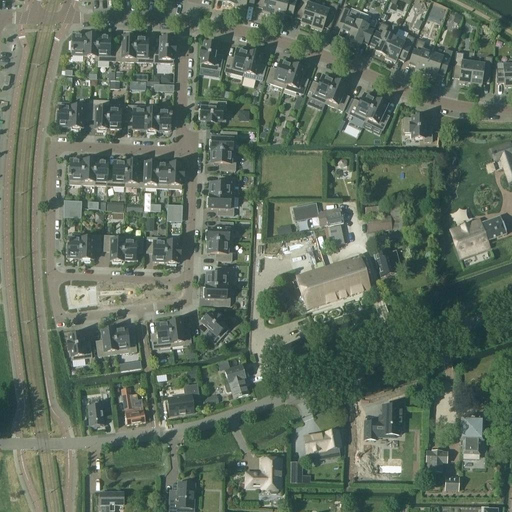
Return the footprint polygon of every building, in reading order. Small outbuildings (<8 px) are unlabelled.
[(235,0),(234,6),(245,8),(245,6),(253,8),(254,0),(235,0)] [(273,15),(277,0),(257,0),(256,9),(263,11),(262,12),(273,15)] [(296,0),(277,0),(273,15),(284,18),(284,16),(291,18),(295,3),(296,0)] [(311,27),(318,6),(308,3),(309,0),(300,0),(294,19),(301,22),(301,24),(311,27)] [(318,6),(311,27),(322,31),(323,29),(329,31),(338,7),(330,4),(328,10),(318,6)] [(349,41),(357,21),(347,17),(350,12),(342,8),(332,32),(339,35),(338,37),(349,41)] [(456,15),(453,22),(459,24),(462,17),(456,15)] [(357,21),(349,41),(353,43),(359,46),(360,44),(367,47),(373,31),(377,23),(369,20),(367,25),(361,23),(357,21)] [(385,58),(395,38),(391,36),(385,33),(388,28),(380,24),(376,33),(369,48),(376,51),(375,53),(381,56),(385,58)] [(86,38),(85,37),(84,58),(96,59),(95,62),(96,62),(96,59),(97,38),(93,38),(93,35),(87,35),(86,38)] [(85,38),(73,37),(72,43),(70,43),(70,52),(70,54),(72,54),(72,57),(84,58),(85,37),(85,38)] [(116,48),(115,63),(134,64),(134,59),(135,39),(131,39),(131,37),(124,37),(124,39),(122,39),(122,48),(116,48)] [(395,38),(385,58),(396,62),(397,61),(403,64),(410,48),(414,40),(407,37),(404,42),(395,38)] [(98,38),(97,38),(96,59),(96,62),(115,63),(116,48),(109,48),(110,39),(98,38)] [(153,50),(153,65),(172,65),(172,60),(173,56),(175,56),(175,47),(173,47),(173,41),(171,41),(172,39),(165,38),(165,41),(160,41),(160,50),(153,50)] [(134,59),(134,64),(153,65),(153,50),(147,49),(147,40),(135,40),(135,39),(134,59)] [(426,74),(433,53),(423,50),(424,44),(417,42),(414,50),(409,66),(416,68),(415,70),(426,74)] [(212,46),(213,44),(206,43),(206,45),(204,45),(203,51),(201,50),(200,60),(202,60),(201,64),(200,69),(219,72),(222,57),(216,56),(217,47),(212,46)] [(433,53),(426,74),(436,77),(437,76),(444,78),(448,64),(449,62),(452,53),(445,51),(443,56),(433,53)] [(244,73),(248,55),(236,52),(234,60),(228,59),(224,73),(243,78),(244,73)] [(248,54),(248,55),(244,73),(243,78),(261,83),(265,68),(259,66),(261,57),(259,57),(260,55),(253,53),(253,55),(248,54)] [(470,84),(473,62),(462,61),(463,55),(455,54),(452,80),(459,81),(459,83),(470,84)] [(473,62),(470,84),(481,86),(481,84),(488,85),(492,59),(484,58),(483,64),(473,62)] [(277,72),(271,70),(266,84),(284,90),(286,85),(291,67),(280,63),(277,72)] [(503,87),(511,86),(511,64),(503,65),(503,71),(496,71),(496,85),(503,85),(503,87)] [(291,67),(286,85),(284,90),(302,96),(307,82),(301,80),(304,71),(302,70),(303,68),(297,66),(296,68),(291,67)] [(326,100),(333,83),(322,78),(319,86),(313,84),(307,98),(324,105),(326,100)] [(334,83),(333,83),(326,100),(324,105),(342,113),(348,99),(342,96),(346,88),(344,87),(345,85),(339,82),(338,84),(334,83)] [(367,119),(375,102),(364,96),(360,104),(354,101),(347,115),(365,123),(367,119)] [(383,115),(386,108),(387,107),(385,106),(386,104),(380,101),(379,103),(375,101),(375,102),(367,119),(365,123),(382,132),(389,118),(383,115)] [(210,107),(210,108),(210,110),(201,109),(201,114),(198,114),(198,121),(200,121),(200,123),(206,123),(206,125),(215,125),(215,123),(220,123),(225,124),(225,104),(210,103),(210,107)] [(70,108),(70,105),(58,105),(58,108),(58,112),(56,112),(56,114),(55,114),(55,123),(57,123),(57,129),(69,129),(69,130),(70,108)] [(89,106),(70,105),(70,108),(69,130),(74,130),(74,132),(80,132),(80,130),(82,130),(82,121),(89,121),(89,106)] [(96,106),(89,106),(89,121),(95,121),(95,131),(96,131),(96,133),(103,133),(103,131),(107,131),(108,110),(108,107),(107,107),(107,110),(102,110),(96,110),(96,106)] [(127,108),(108,107),(108,110),(107,131),(108,131),(120,131),(120,122),(126,123),(127,108)] [(134,108),(127,108),(126,123),(133,123),(132,132),(144,132),(144,133),(145,133),(146,112),(146,108),(145,108),(145,112),(134,112),(134,108)] [(158,109),(149,108),(146,108),(146,112),(145,133),(149,133),(149,135),(156,136),(156,133),(157,133),(158,113),(158,109)] [(170,109),(158,109),(158,113),(157,133),(169,133),(170,128),(172,128),(172,119),(172,117),(170,117),(170,113),(170,109)] [(409,134),(411,134),(411,140),(424,140),(424,144),(431,144),(431,129),(425,129),(424,119),(420,119),(420,117),(413,117),(413,119),(411,119),(411,120),(404,120),(404,134),(409,134)] [(211,153),(229,154),(232,154),(235,155),(235,153),(232,153),(232,147),(232,141),(236,142),(236,134),(221,134),(220,140),(211,140),(211,142),(209,142),(208,148),(211,148),(211,153)] [(494,161),(500,159),(508,184),(511,182),(511,160),(510,155),(511,154),(511,152),(509,144),(490,151),(494,161)] [(229,154),(211,153),(211,165),(219,166),(219,172),(234,173),(235,155),(232,154),(229,154)] [(82,182),(81,187),(93,187),(94,182),(94,163),(90,163),(91,160),(84,160),(84,162),(82,162),(82,182)] [(69,186),(81,187),(82,182),(82,162),(82,163),(70,162),(70,168),(68,168),(68,177),(68,179),(70,179),(69,181),(69,186)] [(125,183),(125,188),(144,189),(144,184),(145,165),(144,165),(144,174),(138,174),(138,165),(137,165),(137,162),(130,162),(130,164),(126,164),(125,183)] [(144,184),(144,189),(156,190),(156,185),(157,165),(153,165),(153,163),(146,162),(146,165),(145,165),(144,184)] [(106,164),(96,163),(95,163),(94,163),(94,182),(93,187),(105,188),(106,183),(106,164)] [(106,183),(105,188),(125,188),(125,183),(126,164),(125,164),(113,164),(113,173),(107,173),(107,164),(106,164),(106,183)] [(173,166),(169,166),(168,185),(168,190),(181,191),(181,186),(181,181),(183,181),(183,172),(181,172),(182,166),(180,166),(180,164),(173,164),(173,166)] [(156,185),(156,190),(168,190),(168,185),(169,166),(168,166),(158,166),(158,165),(157,165),(156,185)] [(228,198),(233,199),(234,180),(219,179),(219,186),(210,185),(209,197),(228,198)] [(228,198),(209,197),(209,202),(206,202),(206,208),(208,208),(208,210),(218,211),(217,217),(233,218),(233,199),(228,198)] [(383,218),(383,209),(382,209),(382,207),(364,209),(365,218),(382,217),(383,218)] [(383,218),(366,220),(368,234),(403,231),(401,207),(383,209),(383,218)] [(328,228),(343,225),(340,210),(317,215),(319,228),(327,227),(328,228)] [(506,236),(500,218),(480,225),(479,221),(467,226),(468,226),(469,229),(462,231),(461,229),(461,228),(449,232),(459,259),(489,249),(486,243),(506,236)] [(226,244),(232,244),(232,225),(217,224),(217,231),(208,230),(208,232),(205,232),(205,238),(207,239),(207,243),(208,243),(226,244)] [(328,249),(347,245),(343,226),(324,230),(328,249)] [(79,261),(81,261),(82,240),(82,237),(68,236),(68,239),(68,244),(66,244),(66,246),(65,255),(67,255),(67,260),(79,261)] [(100,238),(82,237),(82,240),(81,261),(84,261),(84,264),(90,264),(90,262),(92,262),(93,253),(99,253),(100,238)] [(103,253),(110,253),(110,262),(112,262),(111,265),(118,265),(118,263),(123,263),(123,262),(124,242),(124,238),(104,238),(103,253)] [(124,242),(123,262),(135,263),(135,254),(142,254),(143,239),(124,238),(124,242)] [(166,240),(147,239),(146,255),(153,255),(152,264),(164,264),(165,244),(166,240)] [(165,244),(164,264),(164,265),(169,265),(169,267),(176,267),(176,265),(178,265),(178,259),(180,259),(180,250),(178,250),(178,245),(179,241),(166,240),(165,244)] [(226,244),(208,243),(207,255),(216,256),(215,262),(231,263),(232,244),(226,244)] [(398,263),(396,255),(393,253),(387,255),(388,258),(383,259),(381,254),(373,256),(376,269),(379,268),(381,277),(386,276),(386,277),(395,275),(392,266),(397,265),(398,263)] [(306,311),(370,291),(360,258),(296,279),(306,311)] [(225,289),(230,289),(230,270),(215,269),(215,276),(206,276),(206,288),(225,289)] [(225,289),(206,288),(205,288),(205,292),(203,292),(202,299),(205,299),(205,301),(214,301),(214,307),(229,308),(230,289),(225,289)] [(207,314),(203,319),(204,320),(201,324),(208,330),(204,335),(215,345),(228,331),(224,327),(221,324),(222,323),(216,317),(214,318),(210,314),(209,316),(207,314)] [(172,348),(191,346),(188,331),(182,332),(181,323),(179,323),(179,320),(172,321),(173,324),(168,324),(168,325),(171,344),(172,348)] [(171,344),(168,325),(156,326),(157,335),(151,336),(153,351),(172,348),(171,344)] [(116,351),(114,332),(109,332),(109,330),(103,331),(103,333),(101,333),(102,342),(96,343),(98,358),(117,356),(116,351)] [(117,356),(136,353),(134,338),(127,339),(126,330),(114,332),(114,331),(114,332),(116,351),(117,356)] [(72,362),(91,359),(89,344),(83,345),(81,336),(77,337),(76,334),(70,335),(70,337),(68,338),(69,343),(67,344),(68,353),(70,352),(71,356),(72,362)] [(140,363),(130,364),(131,371),(136,370),(141,370),(140,363)] [(241,368),(225,373),(228,384),(225,385),(224,387),(226,394),(227,394),(231,393),(233,399),(238,397),(238,398),(248,395),(244,380),(245,380),(241,368)] [(197,371),(187,372),(188,379),(198,378),(197,371)] [(199,403),(197,386),(183,388),(184,398),(167,400),(169,417),(179,416),(185,415),(194,414),(192,404),(199,403)] [(126,427),(145,424),(142,408),(132,410),(129,392),(121,393),(126,427)] [(402,429),(403,405),(391,405),(391,408),(382,407),(382,417),(379,417),(379,419),(379,423),(364,423),(364,441),(376,441),(376,436),(385,436),(385,439),(395,439),(395,437),(399,437),(399,429),(402,429)] [(104,427),(101,407),(87,408),(90,429),(104,427)] [(479,442),(483,443),(484,420),(460,419),(458,442),(462,442),(461,456),(462,456),(462,461),(473,461),(474,456),(478,456),(479,442)] [(320,435),(303,438),(306,456),(318,453),(319,459),(320,461),(340,458),(339,454),(338,450),(340,450),(337,432),(320,435)] [(447,464),(447,454),(432,453),(432,454),(426,453),(425,473),(441,473),(442,463),(447,464)] [(280,491),(280,461),(262,461),(262,475),(246,474),(246,488),(262,489),(262,491),(269,491),(269,493),(271,495),(276,495),(278,493),(278,491),(280,491)] [(290,472),(290,485),(310,485),(310,478),(302,478),(302,472),(290,472)] [(459,478),(446,478),(445,491),(459,491),(459,478)] [(168,511),(193,511),(193,510),(194,489),(195,485),(177,484),(177,498),(169,498),(168,511)] [(123,507),(123,495),(100,495),(100,507),(105,507),(105,511),(113,511),(113,507),(123,507)]
